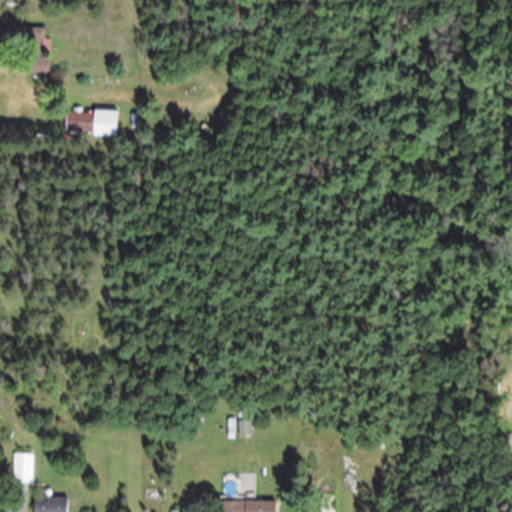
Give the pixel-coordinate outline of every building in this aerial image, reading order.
[(47,74),(47,55),(48,55),(48,40),(43,40),(43,28),(0,27),(0,53),(7,53),(7,74),(47,74)] [(117,113),(66,113),(66,138),(117,138),(117,113)] [(250,437),(250,423),(239,423),(239,437),(250,437)] [(33,484),(33,455),(14,455),(14,484),(33,484)] [(67,511),(67,498),(31,498),(31,511),(67,511)] [(276,511),(276,502),(220,502),(219,511),(276,511)]
